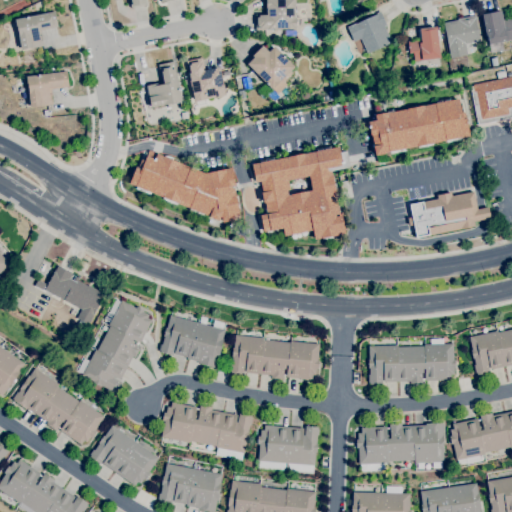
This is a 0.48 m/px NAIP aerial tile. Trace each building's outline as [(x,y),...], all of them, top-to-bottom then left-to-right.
[(130,8),(128,0),(145,0),(147,5),(130,8)] [(256,30),(255,13),(260,13),(260,15),(266,14),(266,0),(295,0),(295,29),(267,29),(267,30),(256,30)] [(491,53),(487,34),(486,34),(482,14),(501,10),(503,20),(511,18),(511,39),(501,42),(503,51),(491,53)] [(21,49),(18,35),(19,34),(17,26),(16,26),(15,19),(48,12),(55,11),(58,26),(40,30),(43,45),(30,48),(30,47),(21,49)] [(367,53),(360,38),(353,41),(347,27),(355,23),(356,23),(376,14),(376,13),(380,11),(386,25),(384,26),(392,42),(367,53)] [(450,58),(443,22),(457,20),(457,18),(475,15),(480,41),(465,44),(467,55),(450,58)] [(323,30),(321,25),(327,22),(329,27),(323,30)] [(425,64),(425,60),(414,61),(413,53),(409,53),(407,41),(420,39),(419,28),(436,26),(440,58),(437,58),(437,62),(425,64)] [(264,98),(257,91),(265,83),(251,68),(251,67),(245,62),(262,45),(268,52),(274,46),(294,67),(290,71),(292,73),(284,82),(287,84),(277,94),(273,89),(264,98)] [(194,101),(191,86),(190,86),(189,81),(190,80),(189,77),(186,60),(202,57),(205,70),(219,67),(225,95),(222,96),(218,97),(218,96),(194,101)] [(151,108),(151,106),(146,85),(157,83),(157,82),(161,81),(158,64),(174,61),(175,68),(182,102),(170,104),(151,108)] [(330,100),(329,95),(331,94),(325,65),(328,64),(336,99),(330,100)] [(30,107),(28,93),(29,93),(28,88),(26,76),(50,73),(49,68),(53,67),(54,72),(59,72),(66,71),(68,87),(51,89),(52,96),(51,96),(52,104),(39,106),(30,107)] [(244,89),(241,78),(248,76),(251,87),(244,89)] [(511,118),(477,125),(471,92),(474,92),(472,85),(511,76),(511,118)] [(371,91),(370,85),(378,83),(380,89),(371,91)] [(303,100),(300,96),(302,92),(307,91),(309,95),(308,99),(303,100)] [(375,155),(373,146),(371,135),(370,135),(369,129),(363,131),(362,123),(376,120),(375,114),(377,114),(374,104),(382,102),(384,113),(387,112),(387,113),(406,109),(406,108),(423,105),(458,98),(461,113),(464,112),(469,136),(461,137),(462,140),(446,143),(446,140),(433,143),(433,145),(418,148),(417,146),(405,148),(405,151),(390,154),(390,152),(385,153),(385,154),(375,155)] [(314,240),(312,230),(306,231),(307,233),(292,236),(292,234),(284,236),(282,228),(273,230),(274,232),(266,233),(265,231),(263,232),(260,215),(265,214),(263,208),(264,208),(260,187),(261,187),(260,181),(255,182),(252,164),(286,157),(304,153),(338,146),(340,152),(346,151),(349,167),(331,171),(340,215),(341,215),(345,233),(314,240)] [(222,222),(221,217),(220,217),(219,221),(209,217),(209,216),(151,193),(150,195),(135,189),(136,187),(129,184),(136,166),(138,167),(141,159),(145,160),(149,150),(157,153),(157,154),(205,173),(231,167),(235,183),(237,183),(239,189),(235,190),(236,195),(238,195),(241,211),(239,211),(240,219),(222,222)] [(416,237),(413,224),(409,225),(407,218),(412,217),(409,204),(422,201),(422,202),(437,199),(436,195),(450,192),(451,196),(473,191),(477,209),(488,207),(490,218),(473,221),(475,226),(460,229),(430,235),(429,235),(416,237)] [(0,254),(9,264),(0,272),(0,254)] [(89,325),(76,318),(80,309),(63,300),(44,289),(56,268),(57,265),(65,270),(72,273),(67,283),(71,285),(76,275),(79,277),(77,280),(87,286),(88,285),(105,294),(93,315),(94,315),(89,325)] [(42,290),(34,285),(37,279),(46,284),(42,290)] [(113,393),(106,390),(106,389),(101,386),(100,386),(93,382),(93,381),(81,375),(95,349),(96,350),(109,327),(107,326),(113,314),(108,312),(115,299),(120,302),(121,300),(135,308),(136,306),(144,310),(143,312),(148,315),(147,318),(151,320),(139,343),(132,339),(131,342),(136,345),(136,344),(140,347),(134,358),(132,357),(120,379),(114,376),(113,378),(121,382),(115,393),(114,392),(113,393)] [(214,368),(198,363),(199,362),(187,358),(187,357),(174,353),(176,347),(174,347),(172,355),(159,352),(159,351),(159,350),(160,344),(161,345),(164,336),(163,336),(165,327),(166,327),(169,315),(199,323),(201,316),(207,318),(205,325),(212,326),(214,320),(224,323),(222,329),(224,330),(222,339),(223,339),(218,355),(214,368)] [(477,375),(476,372),(475,373),(473,365),(475,365),(473,358),(472,359),(470,350),(471,349),(468,337),(497,330),(497,332),(511,328),(511,364),(490,369),(489,363),(487,363),(489,372),(477,375)] [(312,380),(286,377),(287,369),(283,368),(283,375),(283,379),(271,378),(271,375),(245,372),(245,365),(244,365),(243,375),(230,373),(231,371),(229,371),(230,363),(232,363),(232,357),(233,347),(235,335),(264,338),(263,339),(290,342),(290,341),(319,344),(317,360),(318,361),(318,369),(316,369),(316,375),(312,375),(312,380)] [(410,383),(410,381),(383,382),(383,375),(381,375),(382,384),(369,384),(369,382),(368,382),(367,374),(369,374),(369,368),(368,368),(368,359),(369,359),(368,346),(397,345),(397,346),(424,346),(424,344),(430,344),(430,339),(443,338),(443,343),(453,343),(453,360),(455,359),(455,368),(454,368),(454,374),(450,375),(450,380),(425,381),(424,372),(421,373),(421,378),(422,378),(422,383),(410,383)] [(2,396),(0,394),(0,346),(24,364),(19,371),(20,372),(10,386),(10,385),(2,396)] [(80,445),(59,430),(64,423),(61,421),(58,426),(58,427),(56,431),(46,424),(47,422),(27,408),(26,409),(13,400),(13,399),(12,398),(17,392),(20,389),(19,389),(28,375),(29,376),(34,368),(58,384),(57,386),(79,401),(80,400),(104,416),(94,430),(96,431),(91,438),(90,437),(86,443),(83,440),(80,445)] [(241,460),(215,455),(217,448),(215,448),(216,446),(190,441),(189,442),(161,437),(164,421),(162,420),(164,412),(165,412),(167,406),(170,407),(171,402),(196,407),(194,415),(197,415),(200,405),(211,407),(211,410),(237,415),(236,421),(237,422),(239,412),(251,415),(251,417),(252,418),(251,425),(249,425),(248,431),(249,432),(247,440),(246,440),(244,453),(242,453),(241,460)] [(466,460),(465,458),(456,460),(453,444),(451,444),(449,436),(451,436),(449,429),(453,429),(452,423),(477,418),(479,426),(482,425),(481,420),(480,420),(479,415),(491,413),(492,415),(511,411),(511,447),(511,448),(510,447),(484,452),(484,454),(479,455),(479,457),(466,460)] [(360,471),(360,464),(358,464),(358,448),(356,448),(356,439),(357,439),(357,433),(360,432),(360,427),(386,426),(386,434),(390,434),(389,429),(388,424),(401,423),(401,426),(425,425),(425,423),(442,423),(442,424),(443,424),(443,431),(442,431),(442,436),(443,436),(444,452),(443,452),(443,462),(442,462),(442,468),(432,468),(432,462),(423,463),(424,469),(417,469),(417,463),(414,463),(414,460),(388,461),(388,463),(386,463),(382,470),(360,471)] [(134,486),(102,463),(106,457),(105,456),(100,464),(89,456),(90,455),(89,454),(92,449),(94,450),(99,443),(98,443),(103,435),(111,425),(158,458),(148,471),(150,472),(145,479),(144,478),(140,483),(137,482),(134,486)] [(312,472),(290,470),(287,463),(285,463),(284,470),(258,468),(259,461),(257,461),(259,444),(257,444),(257,436),(260,436),(260,429),(263,430),(264,425),(303,428),(302,435),(304,435),(305,426),(317,427),(317,429),(319,429),(318,434),(317,434),(316,443),(317,444),(316,452),(315,452),(314,466),(313,465),(312,472)] [(0,443),(8,449),(7,451),(8,452),(5,456),(4,456),(0,461),(0,443)] [(35,511),(33,510),(31,511),(27,511),(18,506),(20,504),(0,490),(0,480),(5,473),(3,473),(8,466),(9,467),(13,461),(16,463),(19,459),(40,473),(36,480),(39,482),(42,477),(41,476),(44,473),(54,480),(53,482),(74,497),(70,502),(72,503),(77,496),(87,503),(86,505),(87,505),(83,511),(82,511),(81,511),(35,511)] [(214,511),(198,509),(198,508),(186,505),(186,504),(173,502),(174,495),(172,495),(171,504),(159,501),(159,499),(157,499),(158,493),(160,493),(161,485),(163,476),(166,463),(221,474),(220,483),(221,483),(217,500),(216,500),(214,511)] [(490,511),(490,509),(491,509),(490,503),(489,503),(488,494),(486,481),(511,476),(511,511),(505,511),(505,507),(504,508),(504,511),(490,511)] [(225,511),(226,510),(227,510),(228,507),(227,506),(229,489),(230,489),(231,480),(260,483),(260,487),(286,490),(286,488),(315,491),(313,508),(315,508),(314,511),(225,511)] [(421,511),(421,504),(419,491),(476,483),(477,492),(478,492),(480,509),(480,511),(421,511)] [(351,511),(351,505),(352,505),(352,492),(385,493),(385,486),(401,486),(401,493),(409,493),(409,510),(410,510),(410,511),(351,511)]
